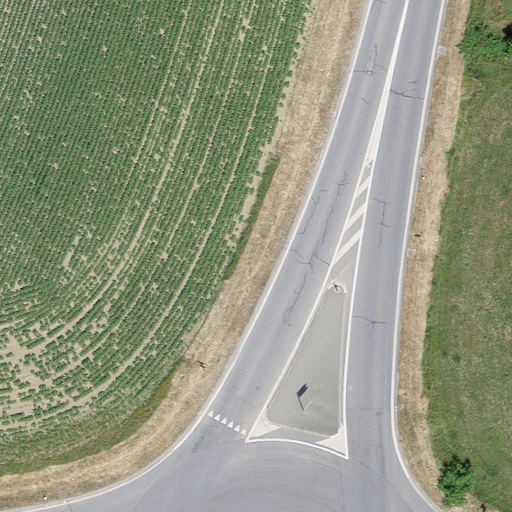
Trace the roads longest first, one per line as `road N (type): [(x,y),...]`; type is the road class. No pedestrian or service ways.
road 1 (secondary): [(298,459),(406,0)]
road 2 (secondary): [(298,459),(248,456),(200,470),(150,511)]
